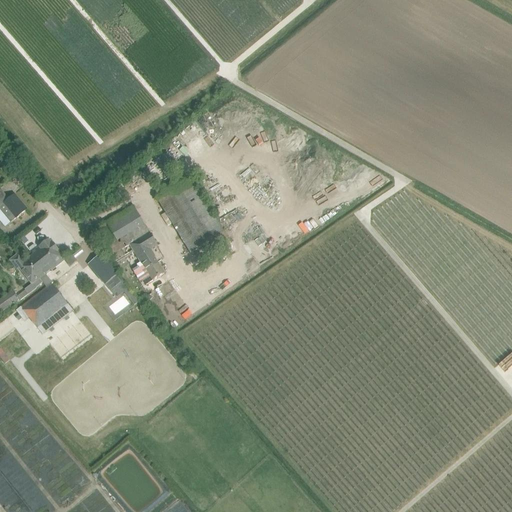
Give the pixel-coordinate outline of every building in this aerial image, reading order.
[(191,253),(210,242),(216,252),(222,248),(225,253),(236,247),(233,241),(231,242),(191,177),(157,199),(191,253)] [(0,221),(5,228),(11,223),(27,210),(15,195),(8,200),(7,198),(7,197),(1,190),(0,191),(0,221)] [(149,276),(143,279),(147,285),(164,274),(155,258),(156,257),(151,250),(158,246),(133,206),(94,230),(99,239),(114,263),(133,250),(149,276)] [(41,249),(26,261),(43,283),(47,288),(21,308),(42,335),(73,311),(67,303),(66,304),(52,285),(53,284),(46,274),(56,266),(64,260),(58,252),(59,251),(52,242),(51,243),(48,240),(39,247),(41,249)] [(10,261),(15,267),(18,265),(32,284),(25,290),(29,295),(37,289),(36,288),(43,283),(26,261),(25,262),(19,254),(10,261)] [(117,273),(102,255),(89,265),(112,293),(123,284),(115,274),(117,273)] [(13,290),(0,300),(0,312),(19,298),(13,290)] [(18,296),(21,301),(29,295),(25,291),(18,296)]
